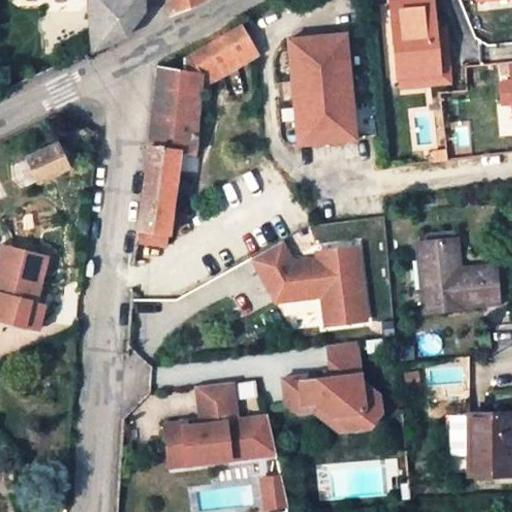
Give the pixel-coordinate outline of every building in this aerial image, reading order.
[(142,0),(89,0),(92,51),(94,50),(114,41),(125,36),(143,11),(142,0)] [(168,0),(172,15),(208,0),(168,0)] [(389,0),(399,77),(440,73),(432,0),(389,0)] [(186,71),(202,75),(201,87),(256,55),(240,26),(186,58),(186,71)] [(347,35),(294,40),(303,146),(357,141),(347,35)] [(511,61),(510,62),(511,82),(500,83),(501,103),(511,101),(511,61)] [(201,87),(202,75),(186,71),(159,66),(150,146),(146,173),(135,242),(167,244),(180,153),(195,155),(201,87)] [(441,83),(440,73),(399,77),(400,88),(441,83)] [(57,147),(28,162),(38,183),(68,168),(57,147)] [(459,239),(424,242),(426,258),(421,259),(427,313),(466,310),(466,306),(501,303),(498,268),(463,270),(459,239)] [(283,240),(253,257),(263,275),(270,271),(278,284),(271,288),(277,300),(323,295),(325,322),(367,317),(358,244),(316,250),(314,246),(288,250),(283,240)] [(0,319),(25,326),(32,299),(35,300),(46,252),(6,243),(0,266),(0,319)] [(45,302),(35,300),(32,299),(25,326),(39,329),(45,302)] [(355,340),(326,344),(328,372),(278,379),(281,403),(294,413),(305,411),(323,400),(330,405),(331,415),(351,430),(369,428),(380,413),(377,395),(361,382),(355,340)] [(231,383),(195,387),(200,426),(182,428),(182,424),(163,426),(165,450),(184,447),(187,466),(252,457),(247,420),(235,421),(231,383)] [(305,411),(294,413),(339,432),(351,430),(331,415),(330,405),(323,400),(305,411)] [(471,451),(471,410),(452,411),(452,451),(471,451)] [(511,410),(471,410),(471,451),(471,472),(511,472),(511,410)] [(267,417),(247,420),(252,457),(276,454),(267,417)] [(184,447),(165,450),(168,468),(187,466),(184,447)] [(280,474),(260,477),(263,507),(288,505),(280,474)]
